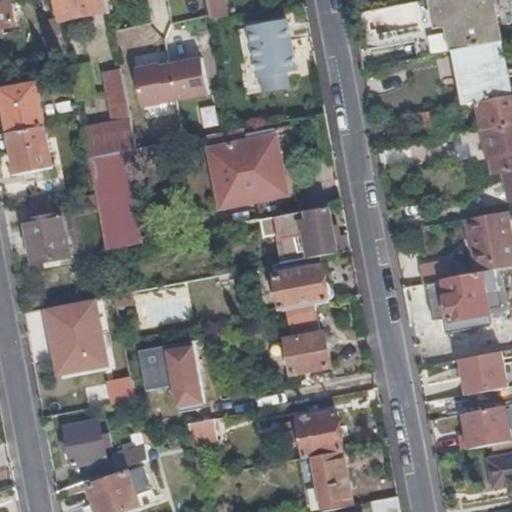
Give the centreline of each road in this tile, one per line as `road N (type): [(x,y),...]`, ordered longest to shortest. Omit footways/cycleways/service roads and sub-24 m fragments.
road 1 (residential): [(425,511),(326,0)]
road 2 (residential): [(44,511),(0,283)]
